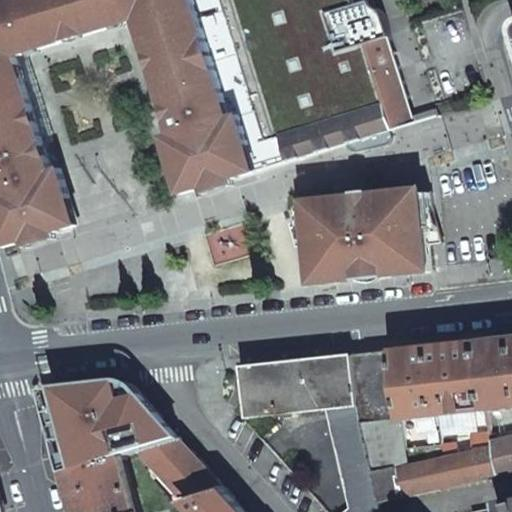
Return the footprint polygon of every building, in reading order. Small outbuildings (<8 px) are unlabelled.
[(40,0),(0,13),(0,187),(22,255),(60,243),(61,248),(69,245),(68,241),(100,230),(102,238),(209,205),(207,196),(398,135),(396,128),(408,124),(410,119),(406,103),(413,100),(386,17),(373,10),(370,0),(40,0)] [(398,135),(422,128),(413,100),(406,103),(410,119),(408,124),(396,128),(398,135)] [(405,192),(329,200),(330,204),(301,207),(304,228),(310,228),(313,255),(317,285),(364,280),(363,271),(389,268),(390,278),(436,273),(433,246),(429,216),(435,215),(432,194),(427,195),(406,196),(405,196),(405,192)] [(445,245),(435,215),(429,216),(433,246),(445,245)] [(218,233),(224,258),(251,251),(245,226),(218,233)] [(363,271),(364,280),(390,278),(389,268),(363,271)] [(511,339),(482,343),(491,412),(511,409),(511,339)] [(482,343),(359,357),(366,421),(404,421),(491,412),(482,343)] [(332,410),(357,510),(386,504),(378,472),(366,421),(359,357),(334,359),(248,369),(254,420),(332,410)] [(105,461),(125,455),(149,449),(182,440),(141,393),(137,388),(132,384),(126,383),(119,382),(47,390),(69,474),(106,464),(105,461)] [(366,421),(378,472),(397,468),(398,470),(412,467),(404,421),(366,421)] [(496,447),(500,478),(511,475),(511,437),(502,440),(501,434),(494,435),(496,447)] [(182,440),(149,449),(170,474),(188,500),(227,489),(210,471),(182,440)] [(398,470),(408,499),(422,496),(500,478),(496,447),(479,451),(479,453),(412,467),(398,470)] [(140,511),(125,455),(105,461),(106,464),(69,474),(78,511),(140,511)] [(378,472),(386,504),(408,499),(398,470),(397,468),(378,472)]
